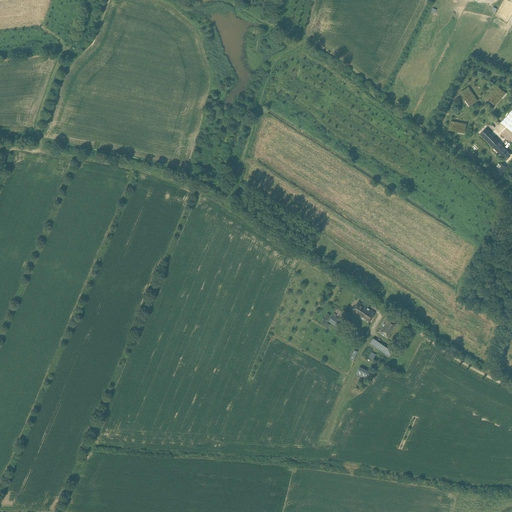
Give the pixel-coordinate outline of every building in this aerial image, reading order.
[(476,100),(468,88),(463,92),(471,104),(476,100)] [(489,99),(494,103),(503,93),(499,88),(489,99)] [(511,109),(501,122),(511,130),(511,109)] [(465,125),(451,122),(450,128),(464,131),(465,125)] [(487,128),(480,134),(493,147),(500,141),(495,136),(494,138),(489,134),(491,132),(487,128)] [(500,163),(493,175),(500,179),(507,167),(500,163)] [(368,323),(372,317),(375,313),(358,301),(355,306),(351,312),(368,323)] [(322,321),(321,322),(324,325),(330,315),(327,313),(324,319),(322,321)] [(334,313),(328,322),(338,328),(343,321),(336,317),(337,315),(334,313)] [(387,339),(395,327),(398,323),(388,316),(385,320),(378,332),(387,339)] [(373,338),(369,344),(390,357),(394,351),(373,338)] [(371,352),(368,357),(376,361),(379,355),(371,352)] [(366,379),(370,371),(360,366),(356,374),(366,379)]
